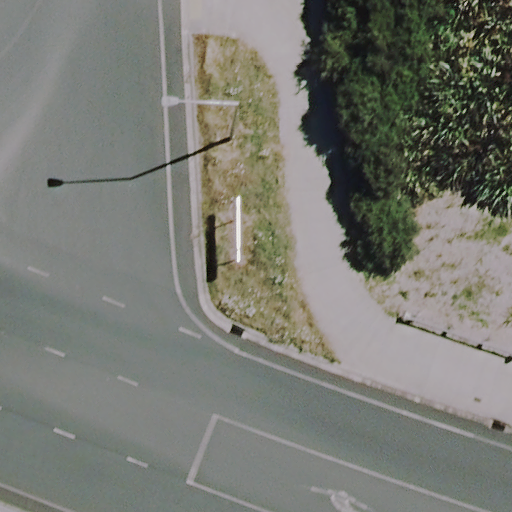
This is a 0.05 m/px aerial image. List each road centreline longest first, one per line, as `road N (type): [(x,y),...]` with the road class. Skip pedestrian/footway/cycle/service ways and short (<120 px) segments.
road 1 (tertiary): [(0,324),(216,420),(481,511)]
road 2 (trunk): [(0,305),(71,0)]
